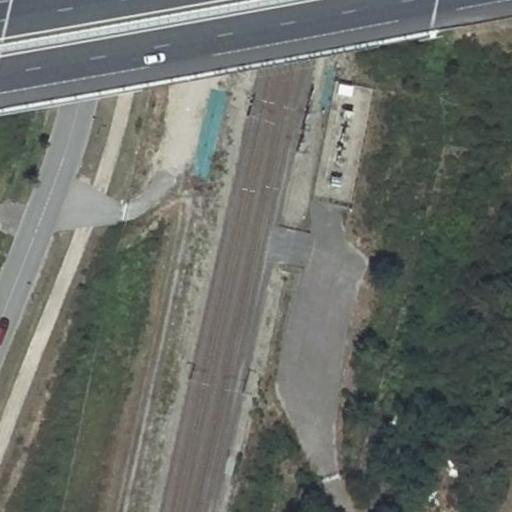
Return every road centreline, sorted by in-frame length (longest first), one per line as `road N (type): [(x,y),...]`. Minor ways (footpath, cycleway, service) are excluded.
road 1 (track): [(235,0),(123,511)]
road 2 (motorway): [(0,74),(409,0)]
road 3 (unclassified): [(0,320),(70,132),(89,0)]
road 4 (track): [(50,193),(122,212),(152,192),(230,25)]
